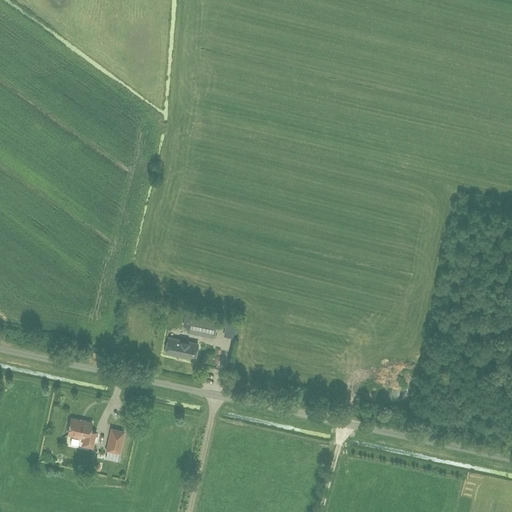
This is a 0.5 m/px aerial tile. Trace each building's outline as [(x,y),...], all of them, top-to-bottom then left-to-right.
[(188,333),(213,339),(218,317),(186,310),(183,326),(188,333)] [(236,339),(239,322),(226,320),(223,336),(236,339)] [(168,338),(164,353),(194,360),(198,344),(168,338)] [(91,423),(71,419),(67,434),(84,438),(83,442),(93,445),(93,441),(96,442),(97,436),(95,436),(95,433),(90,432),(91,423)] [(111,429),(107,451),(119,453),(124,432),(111,429)]
